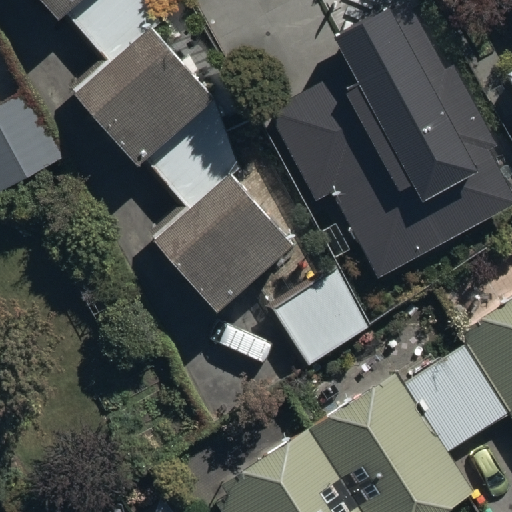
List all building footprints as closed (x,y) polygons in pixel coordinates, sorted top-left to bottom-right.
[(46,0),(62,18),(64,15),(105,64),(76,87),(140,164),(144,161),(184,210),(153,235),(211,305),(291,240),(240,178),(215,96),(170,43),(155,0),(46,0)] [(305,27),(289,0),(213,0),(249,60),(305,27)] [(352,67),(272,109),(319,199),(336,190),(378,271),(511,201),(511,190),(412,0),(404,0),(335,35),(352,67)] [(0,184),(63,148),(21,77),(0,89),(0,184)] [(331,263),(269,306),(309,364),(371,322),(331,263)] [(407,372),(401,376),(444,442),(508,402),(511,408),(511,285),(457,320),(467,335),(407,372)] [(401,376),(391,361),(223,466),(232,480),(215,491),(228,511),(419,511),(469,481),(444,442),(401,376)]
